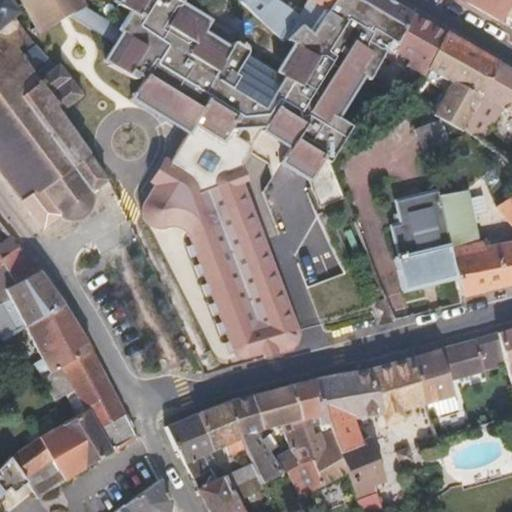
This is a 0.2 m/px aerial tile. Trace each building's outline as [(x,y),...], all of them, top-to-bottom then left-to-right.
[(0,0),(0,174),(42,229),(58,217),(60,218),(62,219),(64,220),(71,221),(79,219),(84,217),(86,215),(89,211),(92,205),(93,200),(92,197),(91,192),(106,180),(59,113),(83,95),(59,63),(56,66),(29,38),(13,17),(15,14),(14,12),(16,11),(13,7),(11,9),(2,0),(0,0)] [(17,0),(20,3),(37,34),(39,33),(57,22),(62,19),(65,17),(85,7),(81,0),(110,0),(111,0),(126,10),(117,27),(115,30),(119,33),(113,43),(102,62),(138,84),(130,99),(184,129),(190,119),(228,144),(235,133),(250,132),(260,131),(271,116),(281,104),(276,101),(286,81),(278,75),(246,55),(246,52),(245,50),(245,49),(244,47),(242,45),(241,44),(239,47),(232,43),(229,49),(202,33),(208,22),(180,5),(183,0),(17,0)] [(308,31),(329,0),(306,0),(297,15),(276,0),(236,0),(282,42),(284,40),(299,25),(308,31)] [(414,15),(388,0),(329,0),(308,31),(299,25),(284,40),(292,45),(288,58),(278,75),(286,81),(276,101),(281,104),(311,119),(342,138),(351,125),(338,117),(363,80),(367,82),(388,61),(396,51),(414,15)] [(511,0),(469,0),(468,2),(511,25),(511,0)] [(117,27),(85,7),(65,17),(113,43),(119,33),(115,30),(117,27)] [(408,65),(425,74),(427,70),(445,34),(414,15),(396,51),(411,59),(408,65)] [(427,70),(450,83),(433,113),(434,115),(463,130),(498,64),(445,34),(427,70)] [(482,143),(502,109),(511,115),(511,71),(498,64),(463,130),(482,143)] [(342,138),(311,119),(281,104),(271,116),(260,131),(289,149),(280,163),(300,175),(310,185),(320,207),(327,197),(342,197),(327,163),(342,138)] [(190,119),(184,129),(139,201),(141,216),(150,233),(216,364),(237,368),(299,350),(302,345),(301,331),(247,184),(246,163),(260,131),(250,132),(235,133),(228,144),(190,119)] [(438,119),(413,129),(422,151),(447,140),(438,119)] [(437,190),(396,201),(402,225),(391,227),(398,257),(394,258),(402,291),(457,278),(450,247),(438,195),(437,190)] [(465,190),(438,195),(450,247),(476,241),(465,190)] [(511,194),(495,207),(511,227),(511,194)] [(0,243),(0,252),(4,260),(0,263),(0,274),(7,288),(38,272),(12,237),(0,243)] [(511,285),(511,240),(483,247),(481,240),(476,241),(450,247),(457,278),(461,297),(511,285)] [(26,326),(63,304),(38,272),(7,288),(4,290),(26,326)] [(319,284),(322,296),(311,299),(320,330),(369,315),(356,273),(319,284)] [(374,317),(377,325),(392,321),(382,299),(368,305),(374,317)] [(49,373),(91,348),(63,304),(26,326),(4,340),(11,351),(23,343),(19,337),(29,333),(43,360),(49,373)] [(511,328),(497,333),(506,365),(511,387),(511,328)] [(497,333),(442,348),(450,381),(506,365),(497,333)] [(60,471),(31,488),(38,499),(65,480),(137,437),(91,348),(49,373),(41,378),(54,401),(64,394),(72,390),(85,412),(77,416),(38,437),(9,457),(24,479),(52,459),(60,471)] [(455,397),(450,381),(442,348),(409,358),(425,404),(426,405),(445,399),(455,397)] [(369,369),(351,372),(342,374),(313,380),(319,416),(321,424),(329,422),(332,429),(348,472),(358,500),(363,511),(384,511),(377,493),(374,486),(387,481),(370,439),(362,441),(360,435),(354,419),(364,418),(384,415),(386,421),(404,417),(402,410),(425,404),(409,358),(369,369)] [(27,359),(20,363),(24,370),(32,366),(27,359)] [(313,380),(292,385),(302,421),(319,416),(313,380)] [(292,385),(252,396),(262,430),(272,427),(281,424),(290,448),(296,466),(311,458),(305,435),(302,421),(292,385)] [(64,394),(77,416),(85,412),(72,390),(64,394)] [(244,398),(255,432),(262,430),(252,396),(244,398)] [(244,398),(230,401),(245,449),(252,463),(263,483),(283,473),(287,470),(296,466),(290,448),(283,452),(273,457),(255,432),(244,398)] [(445,399),(426,405),(430,418),(450,412),(445,399)] [(188,417),(205,455),(211,452),(225,446),(229,455),(245,449),(230,401),(188,417)] [(178,450),(192,478),(211,469),(211,467),(205,455),(188,417),(165,426),(176,451),(178,450)] [(348,472),(332,429),(319,433),(318,430),(305,435),(311,458),(296,466),(287,470),(301,499),(310,494),(348,472)] [(368,432),(360,435),(362,441),(370,439),(368,432)] [(415,461),(410,446),(395,451),(401,466),(415,461)] [(205,455),(211,467),(216,464),(211,452),(205,455)] [(0,494),(8,489),(12,494),(27,483),(24,479),(9,457),(0,465),(0,494)] [(225,476),(238,501),(258,492),(265,489),(263,483),(252,463),(225,476)] [(216,480),(198,488),(209,511),(244,511),(238,501),(225,476),(216,480)] [(123,505),(129,511),(169,511),(172,501),(160,479),(123,505)] [(265,489),(258,492),(261,498),(268,495),(268,494),(265,489)]
